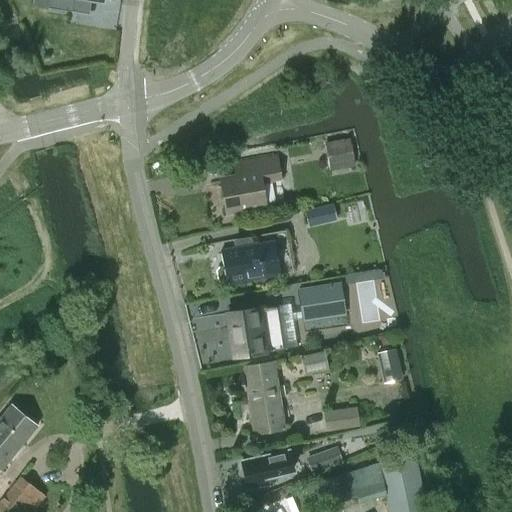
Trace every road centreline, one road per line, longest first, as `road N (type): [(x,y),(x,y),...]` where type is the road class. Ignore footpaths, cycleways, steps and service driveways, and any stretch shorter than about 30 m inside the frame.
road 1 (unclassified): [(212,511),(132,169),(124,103)]
road 2 (unknown): [(372,63),(477,180),(511,312)]
road 3 (tertiary): [(439,91),(374,39),(311,11),(278,8)]
road 4 (tertiary): [(124,103),(208,71),(278,8)]
road 5 (unknown): [(459,154),(507,75),(466,0)]
road 6 (tertiary): [(439,91),(474,130),(511,199)]
road 7 (tertiary): [(0,135),(124,103)]
